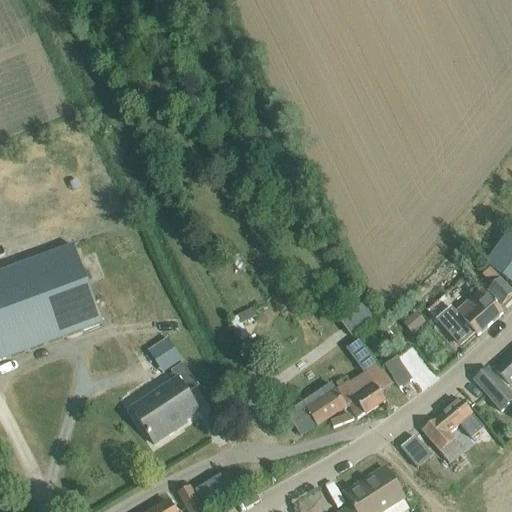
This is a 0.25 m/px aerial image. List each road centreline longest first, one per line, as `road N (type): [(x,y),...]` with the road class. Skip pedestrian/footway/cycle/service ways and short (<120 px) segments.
road 1 (unclassified): [(388,429),(229,458),(127,511)]
road 2 (tertiary): [(388,429),(511,321)]
road 3 (tertiary): [(255,511),(388,429)]
